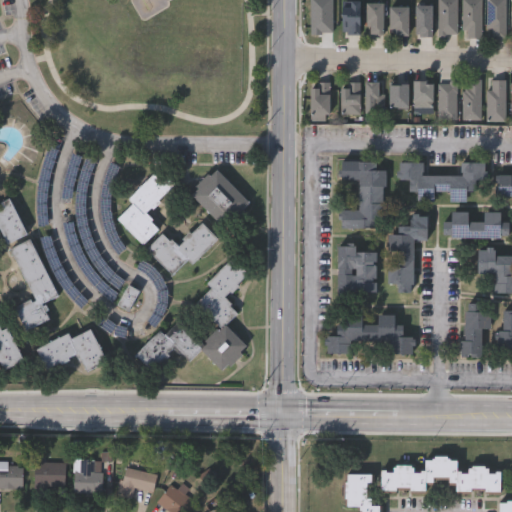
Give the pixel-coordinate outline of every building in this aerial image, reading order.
[(455,0),(455,36),(436,36),(436,0),(455,0)] [(480,0),(480,38),(461,38),(461,0),(480,0)] [(504,0),(504,38),(485,38),(485,0),(504,0)] [(380,3),(380,34),(364,34),(364,3),(380,3)] [(413,5),(430,5),(430,36),(413,36),(413,5)] [(387,7),(405,7),(406,35),(388,36),(387,7)] [(479,79),(479,119),(462,119),(462,79),(479,79)] [(487,121),(487,79),(504,79),(504,121),(487,121)] [(383,92),(383,112),(363,112),(363,81),(377,81),(377,92),(383,92)] [(411,106),(411,81),(430,81),(430,106),(411,106)] [(455,119),(436,119),(436,81),(455,81),(455,119)] [(359,114),(339,114),(339,82),(359,82),(359,114)] [(309,120),(309,83),(328,83),(328,120),(309,120)] [(388,108),(388,84),(406,84),(406,108),(388,108)] [(340,227),(341,207),(358,208),(358,180),(340,179),(340,160),(377,161),(377,169),(383,169),(382,228),(340,227)] [(485,162),(484,199),(468,199),(468,201),(448,200),(449,193),(408,192),(408,180),(397,180),(398,160),(422,161),(422,174),(460,175),(460,161),(485,162)] [(249,202),(223,227),(189,192),(215,167),(249,202)] [(127,197),(158,168),(174,185),(145,213),(159,228),(142,245),(116,219),(132,202),(127,197)] [(511,201),(494,201),(495,176),(511,176),(511,201)] [(0,194),(7,192),(25,235),(5,243),(0,231),(0,194)] [(504,237),(443,237),(443,221),(449,221),(449,212),(504,213),(504,237)] [(412,291),(388,291),(388,225),(407,225),(407,214),(427,214),(427,239),(413,239),(412,291)] [(190,264),(186,260),(172,274),(146,248),(162,232),(176,246),(200,222),(217,238),(190,264)] [(32,299),(10,247),(31,238),(55,296),(42,302),(49,320),(25,330),(15,306),(32,299)] [(355,249),(376,249),(376,292),(337,292),(337,245),(355,245),(355,249)] [(495,255),(511,255),(511,292),(492,292),(492,275),(476,275),(476,248),(495,248),(495,255)] [(179,319),(203,342),(219,325),(195,303),(210,287),(206,283),(231,256),(249,273),(224,299),(238,312),(225,325),(247,346),(222,371),(199,350),(189,360),(174,347),(151,372),(134,356),(159,329),(164,335),(179,319)] [(116,303),(129,284),(140,292),(128,311),(116,303)] [(486,357),(462,357),(463,303),(486,303),(486,357)] [(500,310),(511,310),(511,348),(500,348),(500,310)] [(0,313),(20,362),(2,370),(0,365),(0,313)] [(325,353),(325,336),(336,336),(336,317),(360,317),(360,323),(376,323),(376,315),(401,315),(401,336),(413,336),(413,354),(388,354),(388,342),(353,342),(353,354),(325,353)] [(35,348),(67,333),(70,338),(90,329),(105,362),(85,371),(78,354),(44,369),(35,348)] [(102,456),(102,489),(74,489),(74,456),(102,456)] [(498,492),(454,492),(454,482),(423,482),(423,491),(379,491),(379,470),(391,470),(391,464),(411,463),(411,470),(422,470),(422,458),(455,458),(455,467),(485,467),(485,471),(498,471),(498,492)] [(65,483),(33,483),(33,459),(65,459),(65,483)] [(22,484),(0,484),(0,463),(22,463),(22,484)] [(157,470),(154,488),(132,485),(131,494),(120,492),(124,465),(157,470)] [(372,505),(380,505),(380,511),(353,511),(353,506),(342,506),(342,473),(372,474),(372,505)] [(179,483),(198,497),(186,511),(174,511),(157,498),(171,481),(177,485),(179,483)] [(511,511),(497,511),(497,501),(511,501),(511,511)]
